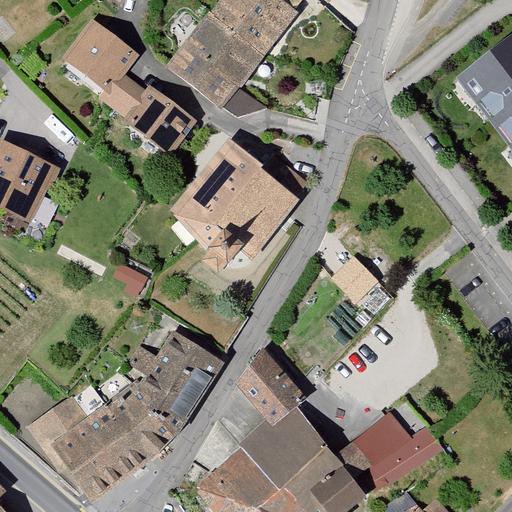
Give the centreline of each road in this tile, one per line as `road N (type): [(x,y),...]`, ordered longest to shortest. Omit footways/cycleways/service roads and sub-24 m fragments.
road 1 (residential): [(357,102),(321,213),(219,403),(145,511)]
road 2 (residential): [(511,292),(401,139),(357,102)]
